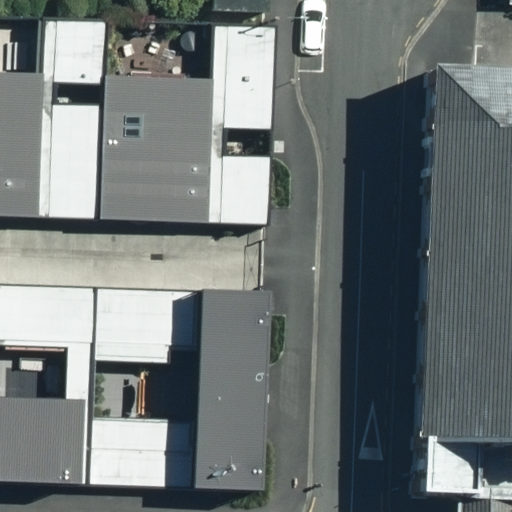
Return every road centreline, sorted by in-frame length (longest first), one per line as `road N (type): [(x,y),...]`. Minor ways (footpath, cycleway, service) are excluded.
road 1 (residential): [(356,275),(0,258)]
road 2 (residential): [(356,275),(368,0)]
road 3 (residential): [(348,511),(356,275)]
